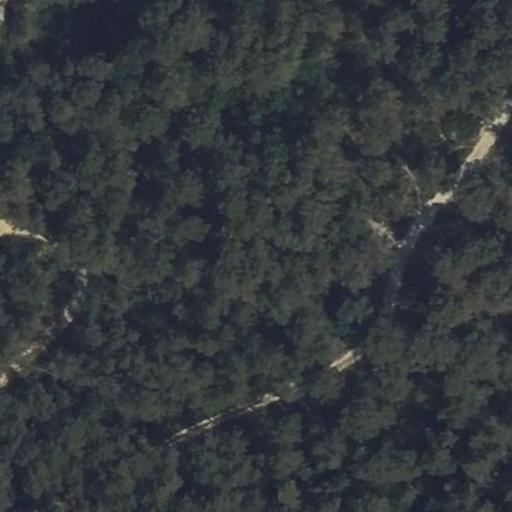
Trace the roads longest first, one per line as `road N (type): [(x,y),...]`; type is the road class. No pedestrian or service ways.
road 1 (track): [(511,108),(423,224),(381,337),(345,363),(191,430),(57,511)]
road 2 (track): [(0,228),(19,223),(48,231),(83,280),(68,317),(0,385)]
